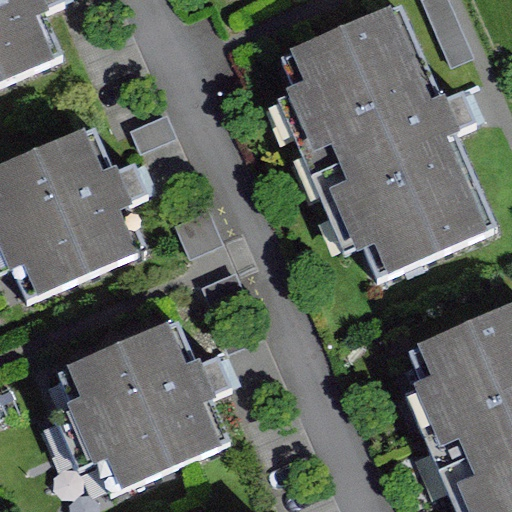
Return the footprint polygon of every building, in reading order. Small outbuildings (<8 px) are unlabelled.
[(0,0),(0,88),(62,61),(43,17),(65,8),(61,0),(0,0)] [(400,13),(281,65),(377,285),(496,233),(455,138),(476,129),(469,113),(462,98),(441,107),(400,13)] [(94,135),(0,175),(0,244),(27,305),(146,253),(127,210),(147,201),(141,185),(134,170),(113,179),(94,135)] [(511,511),(511,312),(409,358),(476,511),(511,511)] [(178,327),(58,379),(110,499),(230,446),(210,402),(231,393),(224,378),(218,363),(197,372),(178,327)]
